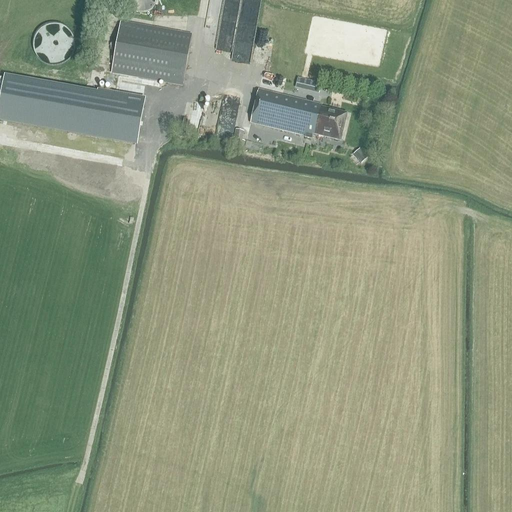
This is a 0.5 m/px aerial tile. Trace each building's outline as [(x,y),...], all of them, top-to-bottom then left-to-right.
[(156,5),(156,0),(128,0),(130,5),(132,9),(136,12),(140,13),(145,13),(150,12),(153,9),(156,5)] [(153,94),(156,82),(182,86),(192,35),(120,22),(111,74),(137,78),(135,90),(153,94)] [(72,60),(72,25),(37,25),(37,60),(72,60)] [(0,116),(128,144),(138,99),(88,88),(87,92),(1,74),(0,78),(0,116)] [(322,105),(259,90),(251,123),(305,136),(305,138),(311,139),(312,135),(324,138),(325,137),(340,141),(347,114),(322,108),(322,105)] [(197,132),(205,103),(178,96),(170,125),(197,132)] [(244,132),(235,130),(231,147),(243,150),(245,141),(242,141),(244,132)] [(353,155),(360,165),(367,159),(359,149),(353,155)]
